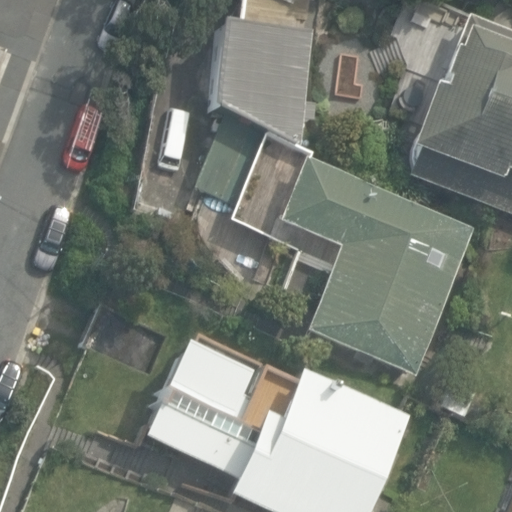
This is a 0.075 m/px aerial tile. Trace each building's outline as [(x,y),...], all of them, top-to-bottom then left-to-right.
[(405,177),(511,216),(511,39),(462,21),(450,55),(445,53),(435,80),(439,82),(436,91),(426,87),(403,151),(413,155),(405,177)] [(213,26),(203,113),(293,153),(297,123),(310,124),(313,103),(295,101),(303,37),(213,26)] [(202,155),(189,192),(232,207),(245,170),(202,155)] [(299,330),(410,377),(472,231),(301,158),(272,226),(332,252),(299,330)] [(83,345),(151,374),(168,336),(99,307),(83,345)] [(281,390),(174,347),(136,442),(229,479),(221,499),(253,511),(364,511),(402,420),(288,375),(281,390)] [(463,420),(471,396),(443,387),(435,412),(463,420)]
